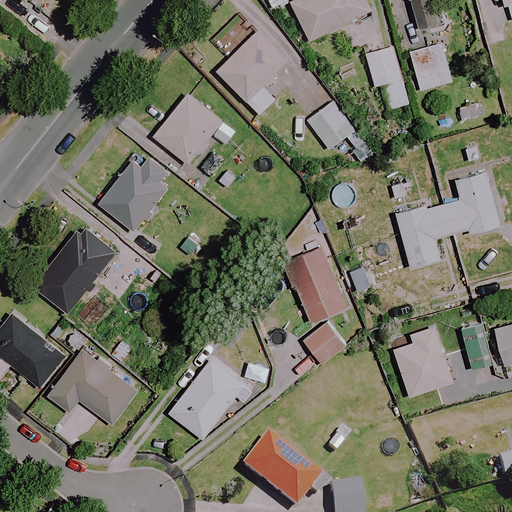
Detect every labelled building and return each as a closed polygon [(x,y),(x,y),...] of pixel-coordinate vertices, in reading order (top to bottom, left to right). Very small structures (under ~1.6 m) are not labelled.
[(286,0),(267,0),(273,9),(286,0)] [(295,0),(290,3),(309,41),(371,10),(365,0),(295,0)] [(409,0),(417,29),(436,24),(429,0),(409,0)] [(511,0),(501,0),(508,22),(511,20),(511,0)] [(278,76),(275,73),(288,60),(258,29),(216,71),(259,115),(275,99),(265,89),(278,76)] [(451,82),(440,42),(408,51),(419,91),(451,82)] [(408,105),(392,46),(365,54),(374,87),(382,85),(389,110),(408,105)] [(153,138),(187,165),(222,121),(187,94),(153,138)] [(354,131),(331,101),(306,120),(329,150),(354,131)] [(478,103),(457,109),(461,125),(482,119),(478,103)] [(497,123),(478,128),(482,146),(502,141),(497,123)] [(475,143),(461,147),(466,165),(480,161),(475,143)] [(141,167),(132,160),(98,204),(134,232),(168,188),(159,182),(167,171),(149,157),(141,167)] [(455,179),(460,199),(396,214),(408,267),(440,259),(434,238),(468,230),(469,234),(498,227),(485,172),(455,179)] [(99,284),(94,280),(115,252),(80,226),(56,257),(34,288),(69,314),(87,290),(92,294),(99,284)] [(187,259),(200,242),(189,234),(176,251),(187,259)] [(321,246),(283,265),(310,322),(349,304),(321,246)] [(250,321),(235,309),(214,333),(229,346),(250,321)] [(11,311),(0,325),(0,357),(40,388),(66,355),(11,311)] [(345,346),(327,322),(303,340),(321,364),(345,346)] [(491,364),(481,322),(460,328),(471,369),(491,364)] [(511,323),(493,329),(502,366),(511,363),(511,323)] [(414,342),(393,348),(403,381),(408,396),(451,383),(433,326),(411,333),(414,342)] [(131,348),(120,340),(108,356),(118,364),(131,348)] [(111,424),(138,391),(85,348),(47,394),(69,412),(80,399),(111,424)] [(258,393),(212,357),(168,413),(202,439),(237,395),(249,405),(258,393)] [(336,452),(350,433),(341,426),(327,445),(336,452)] [(263,433),(237,466),(293,511),(319,477),(263,433)] [(511,454),(496,459),(500,477),(511,473),(511,454)] [(328,511),(359,511),(357,484),(327,486),(328,511)]
